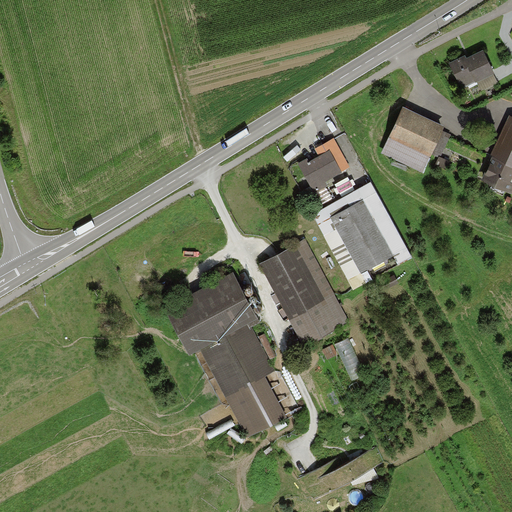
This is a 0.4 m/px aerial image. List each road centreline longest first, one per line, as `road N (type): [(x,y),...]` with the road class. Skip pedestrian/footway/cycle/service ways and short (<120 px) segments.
road 1 (tertiary): [(27,264),(464,0)]
road 2 (track): [(295,446),(307,440),(313,412),(199,165)]
